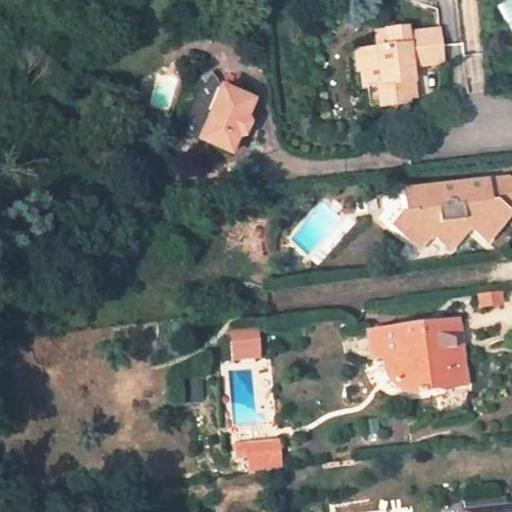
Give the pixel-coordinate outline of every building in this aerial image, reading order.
[(415,33),(384,36),(385,54),(362,56),(364,75),(368,74),(370,91),(374,90),(384,89),(385,106),(414,103),(414,96),(412,82),(421,81),(420,69),(452,65),(448,38),(448,34),(417,38),(415,33)] [(225,75),(197,126),(230,142),(238,126),(246,125),(251,114),(248,106),(257,91),(225,75)] [(422,95),(421,81),(412,82),(414,96),(422,95)] [(374,90),(375,107),(385,106),(384,89),(374,90)] [(490,182),(492,198),(489,198),(489,204),(496,203),(511,216),(511,215),(511,181),(511,180),(490,182)] [(490,182),(402,191),(404,206),(407,206),(408,211),(401,212),(392,225),(420,249),(432,234),(452,251),(471,228),(489,244),(511,216),(496,203),(489,204),(489,198),(492,198),(490,182)] [(464,385),(455,320),(418,325),(418,328),(401,330),(400,327),(368,331),(372,358),(384,357),(387,380),(397,379),(398,389),(412,388),(413,393),(464,385)] [(231,358),(260,357),(259,327),(230,328),(231,358)] [(280,466),(279,440),(240,442),(241,468),(280,466)]
